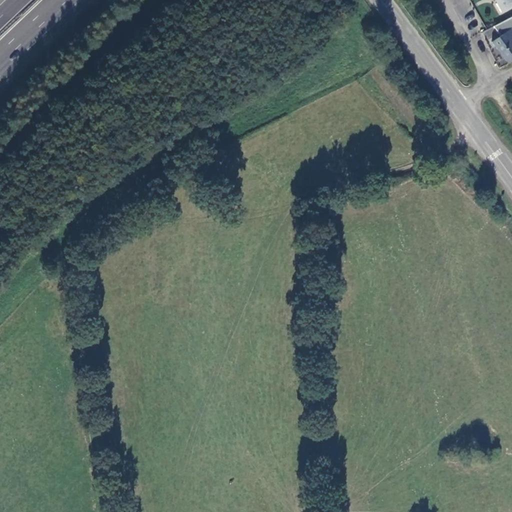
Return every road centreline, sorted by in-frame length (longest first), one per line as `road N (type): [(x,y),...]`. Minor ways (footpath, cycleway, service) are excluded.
road 1 (track): [(474,128),(437,151),(369,71)]
road 2 (tertiary): [(379,0),(459,107)]
road 3 (unclassified): [(459,107),(489,75),(450,0)]
